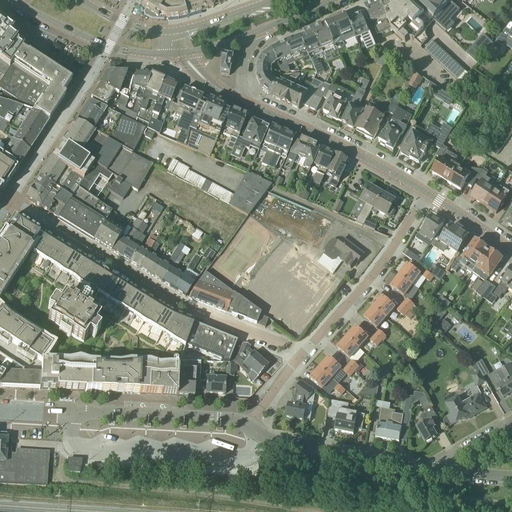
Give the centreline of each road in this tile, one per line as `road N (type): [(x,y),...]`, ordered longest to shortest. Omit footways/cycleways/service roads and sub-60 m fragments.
road 1 (residential): [(9,203),(181,306),(299,356)]
road 2 (tertiary): [(446,472),(275,442),(248,425)]
road 3 (tertiary): [(424,193),(245,102)]
road 4 (tertiary): [(12,0),(46,23),(108,46),(178,53)]
road 5 (tertiary): [(248,425),(73,413)]
road 6 (residential): [(392,246),(299,356)]
road 7 (residential): [(392,246),(275,192)]
